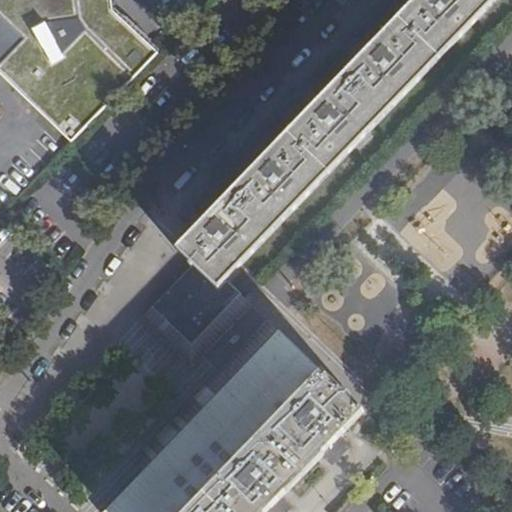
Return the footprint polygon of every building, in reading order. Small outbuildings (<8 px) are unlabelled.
[(0,0),(0,78),(69,145),(94,120),(110,103),(124,89),(154,58),(110,16),(108,0),(0,0)] [(108,0),(110,16),(147,51),(162,35),(126,0),(108,0)] [(192,234),(176,252),(188,262),(183,268),(148,304),(146,306),(193,350),(233,308),(238,312),(241,309),(246,305),(223,283),(234,272),(242,264),(352,150),(496,0),(415,0),(381,38),(373,46),(367,52),(325,96),(319,102),(311,110),(269,154),(263,162),(255,168),(214,213),(208,218),(199,226),(192,234)] [(367,38),(373,46),(381,38),(375,34),(391,18),(380,8),(364,24),(371,31),(367,38)] [(362,47),(367,52),(373,46),(367,38),(362,47)] [(313,96),(319,102),(325,96),(320,92),(313,96)] [(306,106),(311,110),(319,102),(313,96),(310,94),(302,101),(306,106)] [(292,121),(306,106),(302,101),(296,97),(280,112),(292,121)] [(255,156),(263,162),(269,154),(265,149),(279,133),(269,124),(261,133),(255,139),(261,146),(255,156)] [(251,164),(255,168),(263,162),(255,156),(251,164)] [(200,213),(208,218),(214,213),(209,207),(223,191),(214,183),(199,198),(205,205),(200,213)] [(194,221),(199,226),(208,218),(200,213),(194,221)] [(108,511),(182,511),(230,463),(317,373),(279,336),(163,455),(108,511)] [(324,459),(330,464),(338,456),(342,460),(350,452),(343,446),(344,439),(365,417),(318,372),(317,373),(230,463),(182,511),(289,511),(284,507),(285,500),(324,459)] [(342,460),(338,456),(330,464),(328,465),(334,471),(343,461),(342,460)]
